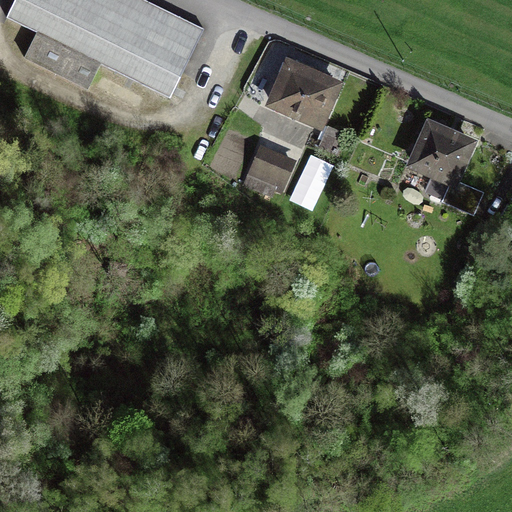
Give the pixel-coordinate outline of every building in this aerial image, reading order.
[(202,36),(129,0),(14,0),(4,22),(33,37),(18,66),(86,100),(101,72),(167,105),(202,36)] [(337,83),(289,63),(271,105),(319,125),(337,83)] [(329,126),(319,147),(337,155),(347,134),(329,126)] [(470,144),(430,126),(414,163),(433,171),(425,190),(445,200),(453,181),(470,144)] [(295,160),(259,142),(241,179),(277,197),(295,160)] [(477,192),(453,181),(445,200),(469,211),(477,192)]
